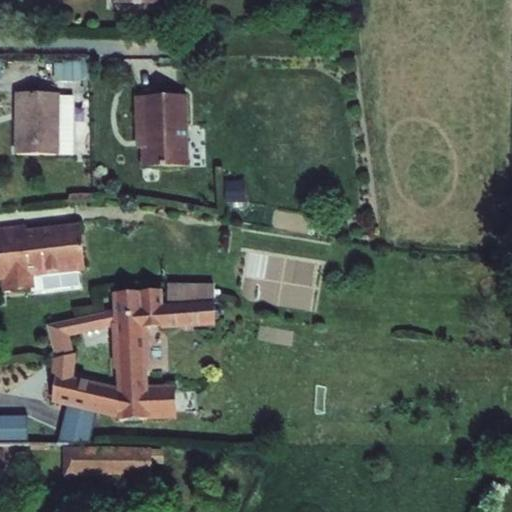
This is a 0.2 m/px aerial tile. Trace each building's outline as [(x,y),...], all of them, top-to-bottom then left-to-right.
[(60,79),(26,80),(28,138),(63,135),(60,79)] [(186,82),(136,83),(138,121),(143,121),(144,154),(189,153),(186,82)] [(64,93),(63,153),(76,153),(77,93),(64,93)] [(0,212),(0,257),(4,257),(5,267),(29,266),(28,256),(82,250),(78,209),(25,216),(25,210),(0,212)] [(105,296),(50,306),(55,345),(74,342),(70,318),(117,308),(121,375),(62,361),(57,383),(122,402),(122,406),(176,403),(174,375),(148,376),(145,317),(216,315),(216,293),(165,294),(163,271),(114,276),(114,279),(103,280),(105,296)] [(28,403),(0,403),(0,428),(7,428),(20,428),(22,428),(28,428),(28,403)] [(131,436),(92,437),(92,461),(132,461),(131,436)] [(132,461),(158,461),(156,436),(131,436),(132,461)]
